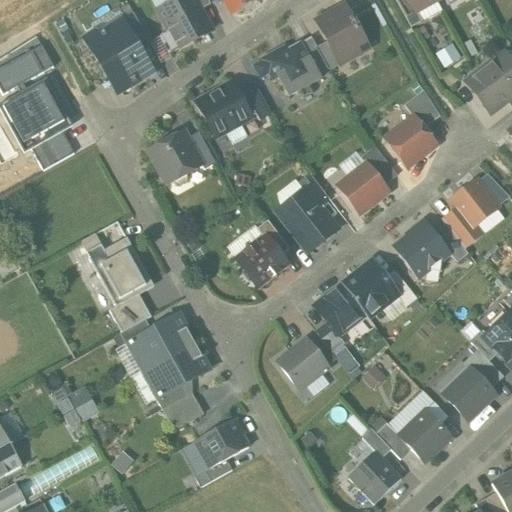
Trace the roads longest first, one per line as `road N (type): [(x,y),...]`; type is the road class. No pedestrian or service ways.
road 1 (residential): [(225,343),(134,199),(124,130),(302,0)]
road 2 (residential): [(225,343),(477,142)]
road 3 (residential): [(317,511),(225,343)]
road 4 (residential): [(419,511),(511,424)]
